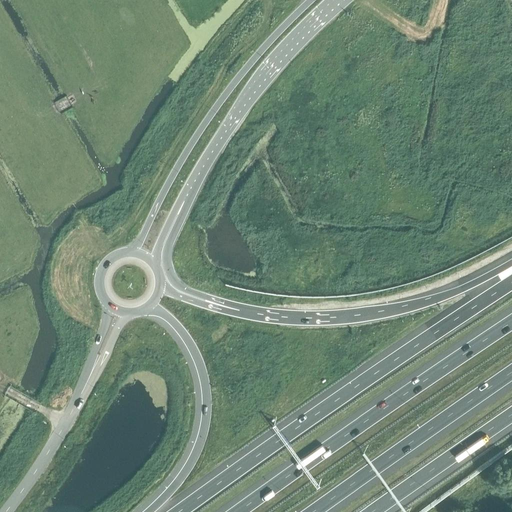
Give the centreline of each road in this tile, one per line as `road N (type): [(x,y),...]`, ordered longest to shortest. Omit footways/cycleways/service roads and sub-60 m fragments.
road 1 (motorway): [(511,286),(181,511)]
road 2 (motorway): [(511,322),(241,511)]
road 3 (primary): [(311,0),(214,109),(132,251)]
road 4 (motorway): [(511,260),(451,291),(368,314),(246,313)]
road 5 (primary): [(186,192),(248,98),(343,0)]
road 6 (motorway): [(150,304),(186,337),(204,376),(207,408),(200,447),(149,511)]
road 7 (motorway): [(315,511),(511,371)]
road 8 (motorway): [(246,313),(183,288),(168,269),(167,246),(186,192)]
road 9 (motorway): [(375,511),(511,415)]
road 10 (unclassified): [(90,376),(4,511)]
